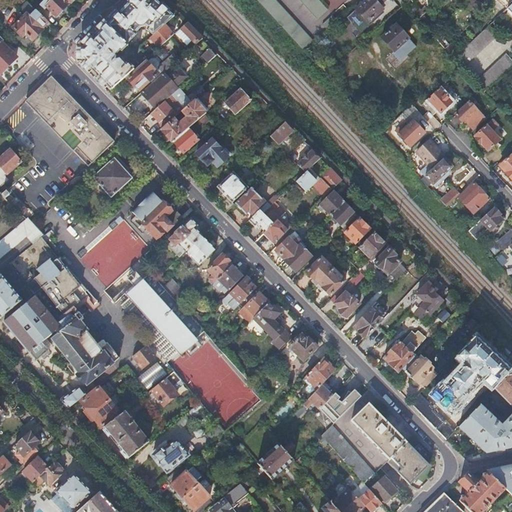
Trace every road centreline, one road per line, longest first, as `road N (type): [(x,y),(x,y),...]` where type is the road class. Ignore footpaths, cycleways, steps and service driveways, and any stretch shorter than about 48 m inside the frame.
road 1 (unclassified): [(57,51),(443,450),(450,470)]
road 2 (unclassified): [(0,365),(146,511)]
